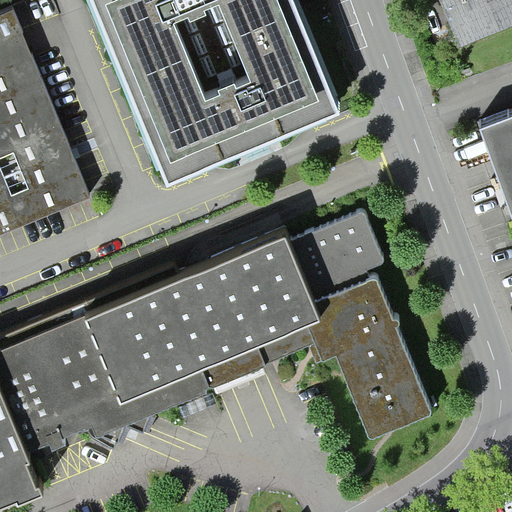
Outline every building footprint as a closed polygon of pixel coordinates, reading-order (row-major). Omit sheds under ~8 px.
[(96,0),(171,178),(342,106),(297,0),(96,0)] [(511,0),(442,0),(460,44),(511,22),(511,0)] [(0,229),(92,191),(14,6),(0,11),(0,229)] [(511,114),(482,125),(511,206),(511,114)] [(365,206),(0,354),(0,507),(45,489),(32,457),(312,343),(319,361),(340,353),(373,434),(436,408),(377,264),(387,260),(365,206)] [(239,439),(268,438),(267,399),(238,399),(239,439)]
